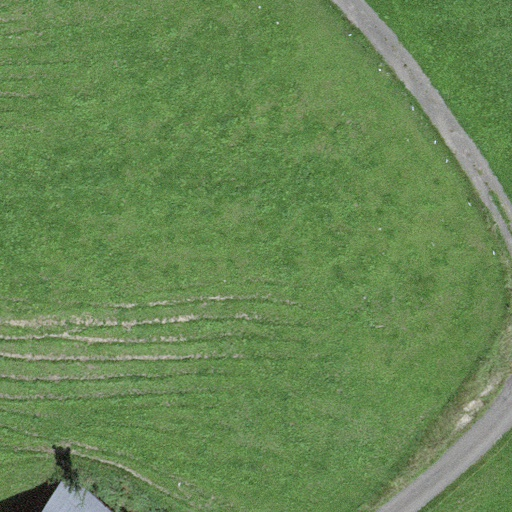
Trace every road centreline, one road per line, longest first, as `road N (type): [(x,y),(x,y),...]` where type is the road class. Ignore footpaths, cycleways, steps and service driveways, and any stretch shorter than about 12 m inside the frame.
road 1 (track): [(511,261),(477,150),(351,0)]
road 2 (residential): [(403,511),(445,477),(511,396)]
